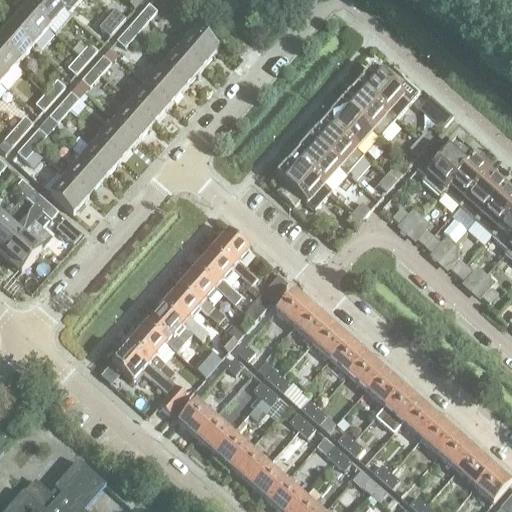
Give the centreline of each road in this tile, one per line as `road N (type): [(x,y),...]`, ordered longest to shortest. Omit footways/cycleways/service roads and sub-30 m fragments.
road 1 (residential): [(24,338),(220,511)]
road 2 (residential): [(511,349),(377,234),(322,288)]
road 3 (residential): [(511,456),(322,288)]
road 4 (residential): [(24,338),(184,172)]
road 5 (residential): [(322,288),(184,172)]
road 6 (residential): [(184,172),(271,69)]
